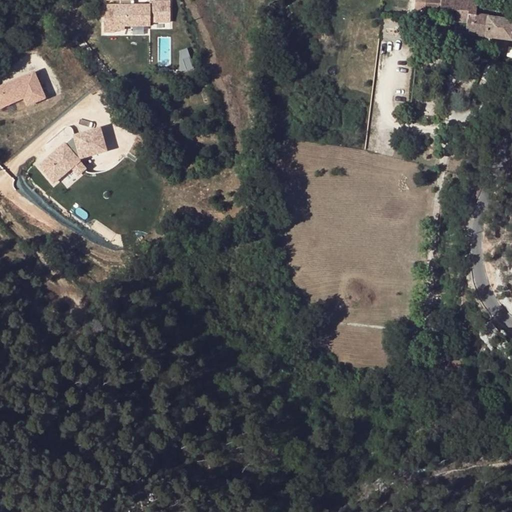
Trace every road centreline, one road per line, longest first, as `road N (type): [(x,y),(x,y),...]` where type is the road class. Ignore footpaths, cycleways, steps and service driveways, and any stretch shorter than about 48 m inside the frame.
road 1 (unknown): [(394,51),(391,114),(412,127),(447,126),(511,91)]
road 2 (tertiary): [(511,313),(491,281),(484,228),(511,141)]
